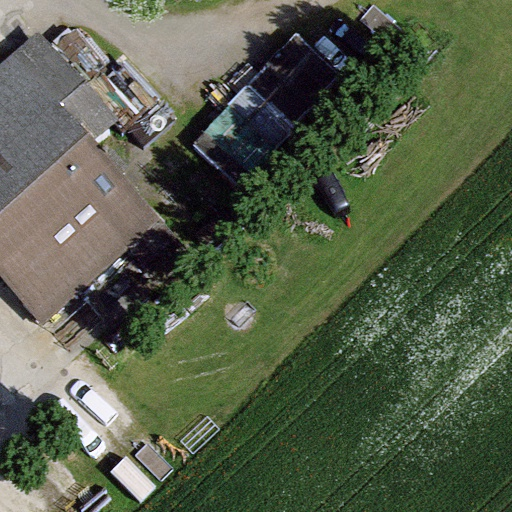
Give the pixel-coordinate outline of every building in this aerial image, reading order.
[(340,80),(297,40),(250,90),(294,130),(340,80)] [(0,85),(0,268),(51,325),(139,246),(158,267),(181,247),(94,150),(119,128),(44,45),(0,85)] [(294,130),(250,90),(232,111),(275,151),(294,130)] [(275,151),(232,111),(214,131),(258,170),(275,151)] [(258,170),(214,131),(197,149),(241,189),(258,170)]
